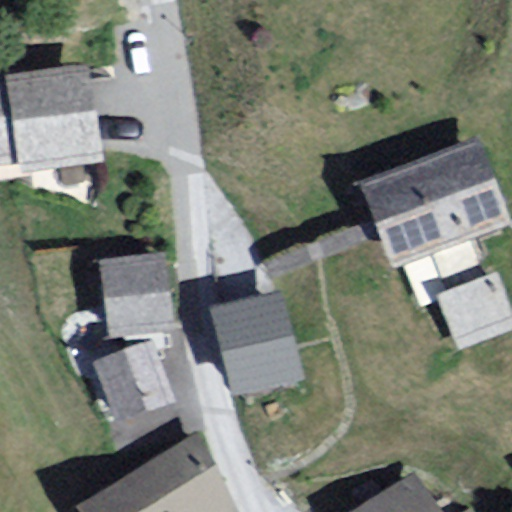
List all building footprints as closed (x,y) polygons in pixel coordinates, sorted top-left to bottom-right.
[(79,73),(0,82),(0,157),(87,147),(79,73)] [(511,205),(491,153),(379,198),(411,278),(511,238),(511,205)] [(180,262),(128,268),(136,345),(188,340),(180,262)] [(511,287),(455,308),(472,356),(511,341),(511,287)] [(290,296),(223,317),(250,406),(317,385),(290,296)] [(167,356),(114,375),(134,434),(188,416),(167,356)] [(242,511),(201,454),(118,511),(242,511)] [(440,511),(423,488),(387,511),(440,511)]
